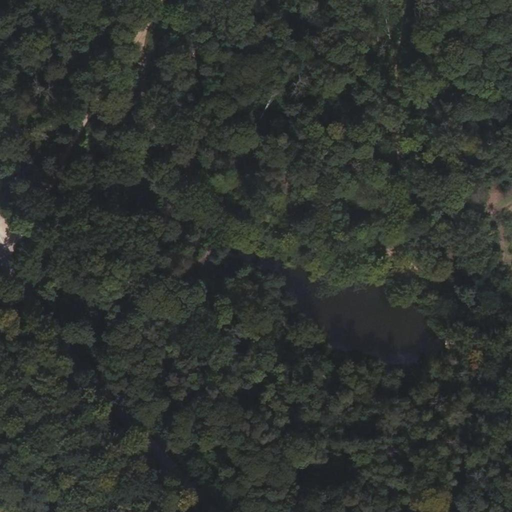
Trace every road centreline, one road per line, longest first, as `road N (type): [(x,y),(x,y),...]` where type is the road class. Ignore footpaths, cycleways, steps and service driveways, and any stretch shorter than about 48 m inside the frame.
road 1 (unclassified): [(0,259),(34,313),(213,511)]
road 2 (track): [(85,123),(3,265)]
road 3 (track): [(156,0),(92,111)]
